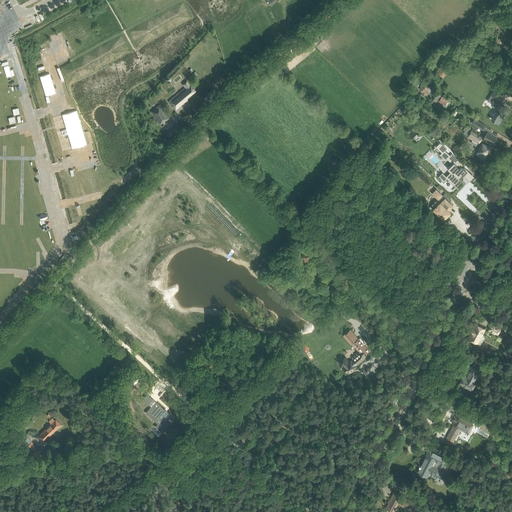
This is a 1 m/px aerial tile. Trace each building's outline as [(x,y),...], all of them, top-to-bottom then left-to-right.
[(443,77),(450,69),(444,65),(438,72),(443,77)] [(429,86),(427,85),(424,81),(420,86),(421,87),(419,89),(423,93),(424,94),(424,93),(427,96),(427,95),(430,92),(426,89),(429,86)] [(185,88),(168,101),(175,110),(187,100),(186,98),(195,91),(189,84),(185,88)] [(435,105),(441,95),(437,93),(431,102),(435,105)] [(444,105),(447,101),(442,97),(439,101),(440,102),(440,103),(443,105),(444,105)] [(502,102),(494,97),(490,104),(498,108),(502,102)] [(150,111),(157,120),(155,121),(156,123),(157,126),(159,124),(160,125),(169,118),(160,105),(150,111)] [(489,117),(492,118),(492,119),(494,120),(494,121),(495,121),(499,123),(501,119),(504,113),(498,109),(495,112),(493,111),(489,117)] [(482,132),(486,134),(485,136),(484,137),(490,141),(490,142),(491,142),(493,142),(494,141),(496,138),(495,138),(496,136),(491,133),(492,131),(484,126),(485,125),(474,118),(472,123),(482,130),(484,130),(482,132)] [(176,123),(166,134),(170,138),(181,128),(176,123)] [(485,155),(490,147),(480,141),(482,138),(467,128),(464,133),(468,136),(467,136),(481,145),(476,154),(483,158),(485,155)] [(455,142),(450,138),(446,142),(451,147),(455,142)] [(436,146),(443,153),(445,150),(447,148),(440,142),(436,146)] [(452,171),(447,177),(453,183),(455,182),(456,183),(460,179),(459,177),(462,174),(465,177),(469,173),(462,166),(463,164),(452,154),(448,158),(454,164),(450,169),(452,171)] [(436,201),(432,205),(433,206),(432,207),(433,208),(441,216),(444,219),(451,212),(449,210),(453,205),(449,202),(452,200),(445,193),(443,195),(436,189),(432,193),(438,199),(440,200),(437,203),(436,201)] [(500,326),(511,332),(511,311),(510,311),(508,311),(507,311),(501,322),(502,323),(500,326)] [(469,338),(473,341),(477,343),(485,329),(476,324),(469,338)] [(489,330),(498,334),(500,329),(492,324),(489,330)] [(488,362),(477,356),(475,361),(485,366),(488,362)] [(345,357),(341,361),(340,362),(341,363),(340,364),(342,366),(343,365),(344,366),(343,367),(344,367),(347,371),(348,371),(349,372),(356,366),(350,360),(348,361),(345,357)] [(459,385),(462,386),(463,385),(471,390),(475,383),(474,382),(479,374),(477,373),(480,367),(473,363),(468,372),(468,373),(469,373),(467,377),(464,375),(459,385)] [(129,376),(128,377),(132,380),(138,373),(135,369),(131,374),(130,374),(129,375),(129,376)] [(147,394),(142,400),(148,405),(153,399),(147,394)] [(152,407),(149,411),(157,418),(159,416),(164,420),(162,421),(161,422),(160,423),(159,423),(156,426),(162,432),(168,425),(167,424),(173,418),(175,419),(155,401),(151,406),(152,407)] [(448,437),(452,439),(454,440),(461,428),(464,430),(465,429),(469,431),(472,424),(461,418),(463,414),(457,411),(453,420),(456,422),(448,437)] [(38,436),(40,438),(43,441),(60,424),(55,419),(54,419),(52,417),(49,421),(51,423),(38,436)] [(23,442),(35,456),(40,452),(26,435),(21,439),(23,442)] [(419,472),(423,475),(427,477),(431,470),(439,474),(447,458),(431,450),(425,461),(423,460),(421,465),(420,465),(419,466),(422,468),(419,472)] [(474,478),(479,481),(482,475),(477,472),(474,478)] [(390,511),(394,506),(395,507),(398,503),(411,510),(414,502),(404,497),(405,496),(395,491),(392,496),(390,495),(390,496),(392,497),(391,499),(391,498),(391,499),(390,499),(389,500),(388,502),(389,503),(384,511),(390,511)]
